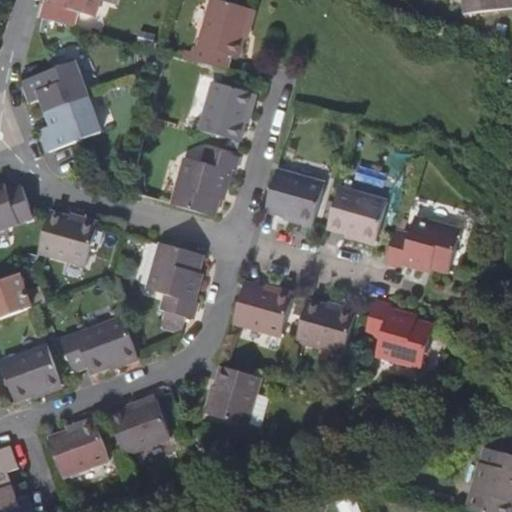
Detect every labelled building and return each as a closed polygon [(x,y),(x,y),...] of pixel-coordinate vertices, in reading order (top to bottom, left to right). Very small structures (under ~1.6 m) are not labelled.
[(104,0),(55,0),(54,7),(50,5),(46,20),(78,28),(82,14),(99,19),(104,0)] [(249,8),(224,1),(219,0),(215,0),(198,64),(231,74),(236,58),(243,59),(257,11),(249,8)] [(223,0),(224,1),(249,8),(251,0),(223,0)] [(511,0),(465,0),(467,14),(511,9),(511,0)] [(80,63),(58,71),(26,83),(30,93),(34,104),(45,100),(50,113),(56,129),(45,133),(48,141),(53,153),(82,142),(106,133),(93,97),(80,63)] [(242,144),(256,96),(218,85),(205,134),(242,144)] [(242,161),(238,160),(209,151),(205,164),(192,160),(178,205),(217,217),(224,193),(228,194),(234,173),(238,174),(242,161)] [(328,184),(281,170),(270,209),(292,215),(317,223),(328,184)] [(127,172),(122,190),(129,191),(134,174),(127,172)] [(0,231),(36,218),(31,207),(24,187),(14,191),(8,193),(5,184),(0,186),(0,231)] [(391,203),(343,189),(332,227),(351,233),(380,242),(391,203)] [(90,267),(101,227),(74,219),(54,214),(43,254),(90,267)] [(431,268),(451,275),(464,232),(418,218),(413,235),(400,230),(390,263),(403,267),(404,264),(414,267),(430,272),(431,268)] [(166,323),(186,329),(189,318),(196,320),(200,304),(197,304),(200,292),(203,282),(199,281),(205,256),(166,246),(153,292),(168,296),(164,311),(169,312),(166,323)] [(25,275),(37,307),(51,303),(37,270),(25,275)] [(0,321),(16,316),(11,302),(29,296),(21,276),(0,283),(0,321)] [(285,337),(296,296),(276,290),(249,283),(237,323),(285,337)] [(348,355),(359,314),(333,307),(312,301),(300,341),(348,355)] [(425,370),(436,329),(416,323),(417,318),(401,314),(391,311),(393,307),(378,303),(374,318),(369,335),(384,339),(379,358),(425,370)] [(140,358),(125,319),(65,343),(77,373),(91,367),(94,376),(115,367),(140,358)] [(185,333),(186,329),(166,323),(165,328),(185,333)] [(65,386),(51,347),(4,365),(19,404),(45,394),(65,386)] [(246,427),(260,381),(226,371),(220,369),(218,376),(207,416),(246,427)] [(172,441),(158,403),(141,409),(112,420),(125,458),(172,441)] [(112,464),(97,426),(77,433),(52,443),(66,481),(112,464)] [(10,451),(0,454),(0,511),(32,511),(31,509),(28,500),(18,504),(12,489),(8,478),(19,475),(14,461),(10,451)] [(511,458),(502,455),(497,471),(480,465),(467,511),(468,511),(511,511),(511,510),(511,458)]
